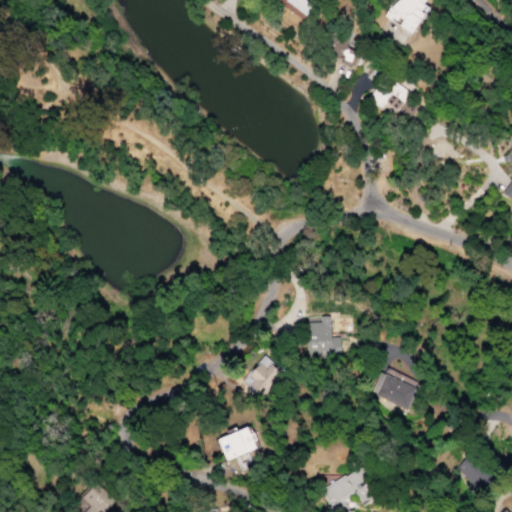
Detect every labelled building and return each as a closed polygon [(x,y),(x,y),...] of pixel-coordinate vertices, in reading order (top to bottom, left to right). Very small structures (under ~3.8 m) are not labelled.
[(311,4),(304,0),(276,0),(274,4),(301,20),(311,4)] [(392,0),(382,18),(409,34),(425,7),(421,4),(422,0),(392,0)] [(342,56),(344,65),(351,63),(345,37),(327,41),(331,58),(342,56)] [(374,88),(366,98),(377,108),(383,101),(393,110),(407,95),(391,80),(380,93),(374,88)] [(511,141),(502,160),(511,165),(511,172),(499,194),(511,201),(511,141)] [(337,337),(328,337),(327,316),(315,317),(316,322),(304,323),(305,358),(338,356),(337,337)] [(239,381),(257,397),(279,373),(261,356),(239,381)] [(369,393),(405,409),(417,382),(381,366),(369,393)] [(214,439),(222,461),(237,456),(240,464),(245,462),(242,454),(255,449),(247,427),(214,439)] [(491,481),(466,454),(452,468),(477,494),(491,481)] [(318,488),(330,511),(347,511),(340,497),(352,492),(359,506),(373,499),(358,468),(318,488)] [(86,506),(79,511),(100,511),(112,500),(92,482),(77,497),(86,506)]
